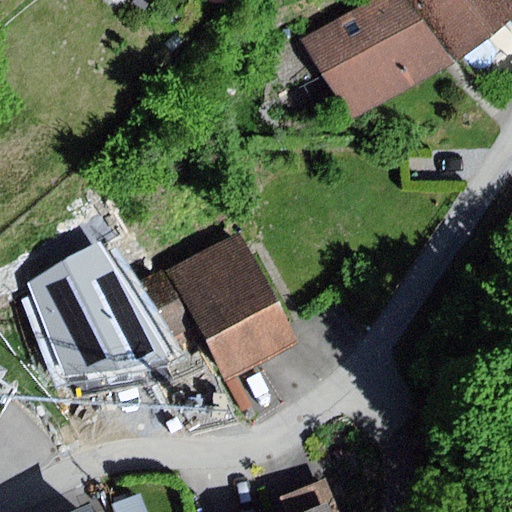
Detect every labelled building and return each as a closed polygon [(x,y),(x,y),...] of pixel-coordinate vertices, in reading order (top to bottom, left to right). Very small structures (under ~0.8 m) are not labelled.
[(393,0),(358,0),(295,41),(344,117),(432,61),(393,0)] [(402,0),(445,58),(511,9),(505,0),(402,0)] [(232,232),(155,271),(211,379),(287,340),(232,232)] [(97,243),(27,284),(64,378),(166,359),(97,243)] [(232,374),(221,379),(239,411),(249,405),(232,374)] [(140,511),(133,494),(107,504),(110,511),(140,511)] [(83,511),(76,495),(38,511),(83,511)] [(321,511),(317,498),(274,511),(321,511)]
